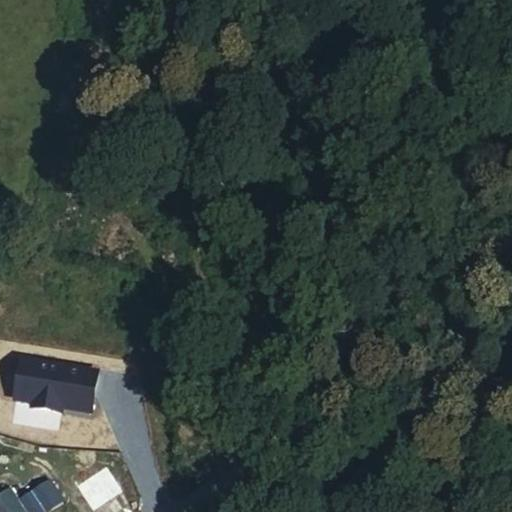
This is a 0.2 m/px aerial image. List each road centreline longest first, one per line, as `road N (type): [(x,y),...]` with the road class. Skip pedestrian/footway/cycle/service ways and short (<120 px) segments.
road 1 (residential): [(168,511),(204,485),(438,139)]
road 2 (track): [(204,485),(511,461)]
